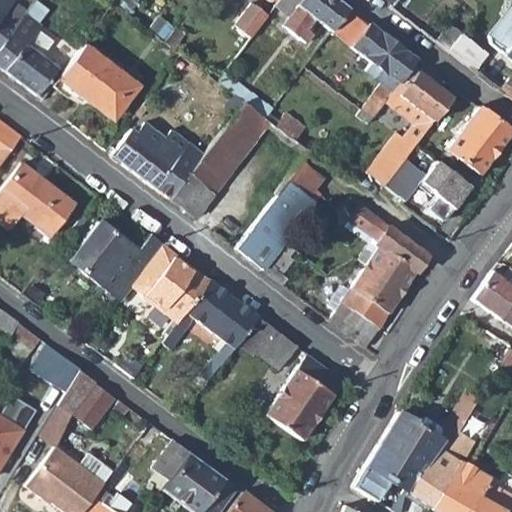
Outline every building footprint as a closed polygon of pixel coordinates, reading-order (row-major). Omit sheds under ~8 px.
[(0,0),(0,45),(25,11),(14,2),(14,0),(0,0)] [(33,0),(25,11),(0,45),(0,69),(35,96),(55,68),(40,56),(51,41),(37,30),(40,25),(33,20),(46,3),(42,0),(33,0)] [(119,0),(116,6),(126,14),(133,6),(136,0),(119,0)] [(276,0),(273,4),(288,15),(292,18),(285,28),(304,42),(310,34),(310,32),(305,28),(312,18),(329,32),(345,10),(348,8),(336,0),(276,0)] [(232,24),(249,37),(266,14),(250,2),(232,24)] [(133,6),(126,14),(162,42),(167,35),(162,33),(161,27),(133,6)] [(345,10),(329,32),(349,46),(342,55),(378,82),(355,115),(365,123),(383,100),(393,87),(409,66),(415,57),(367,22),(365,25),(345,10)] [(288,15),(280,25),(285,28),(292,18),(288,15)] [(446,25),(433,42),(445,52),(459,34),(446,25)] [(167,35),(162,42),(171,48),(183,33),(174,26),(167,35)] [(459,34),(445,52),(471,71),(484,54),(459,34)] [(511,40),(502,54),(511,61),(511,40)] [(81,45),(55,79),(88,103),(91,100),(112,116),(135,85),(81,45)] [(179,54),(174,60),(197,77),(201,71),(179,54)] [(364,172),(382,186),(403,160),(449,97),(409,66),(393,87),(383,100),(412,123),(401,137),(394,132),(364,172)] [(223,72),(215,82),(228,93),(241,102),(262,119),(274,104),(270,100),(266,105),(223,72)] [(511,79),(508,76),(496,91),(511,102),(511,79)] [(228,93),(221,103),(233,113),(241,102),(228,93)] [(202,154),(167,200),(192,218),(266,122),(262,119),(241,102),(233,113),(202,154)] [(141,103),(134,112),(138,116),(146,106),(141,103)] [(511,128),(477,103),(441,151),(476,176),(511,128)] [(284,112),(272,127),(290,140),(301,126),(284,112)] [(0,160),(19,136),(0,121),(0,160)] [(129,128),(108,155),(167,200),(202,154),(169,128),(162,136),(141,121),(133,131),(129,128)] [(403,160),(382,186),(404,202),(423,175),(403,160)] [(298,161),(284,179),(313,201),(318,195),(313,191),(322,179),(298,161)] [(434,161),(416,186),(429,196),(431,194),(437,198),(427,210),(442,221),(468,186),(434,161)] [(18,215),(45,235),(69,203),(18,165),(0,188),(0,225),(6,231),(18,215)] [(274,196),(263,212),(289,233),(313,201),(284,179),(272,195),(274,196)] [(357,260),(403,287),(425,253),(348,197),(338,211),(337,222),(367,244),(356,259),(357,260)] [(263,212),(235,250),(261,270),(268,262),(273,255),(283,242),(289,233),(263,212)] [(66,261),(117,299),(127,286),(160,243),(146,233),(134,249),(97,221),(66,261)] [(268,262),(261,270),(275,281),(281,274),(282,274),(297,253),(283,242),(273,255),(278,259),(272,266),(268,262)] [(138,297),(173,323),(207,279),(191,267),(189,270),(173,257),(175,255),(160,243),(127,286),(140,295),(138,297)] [(191,267),(175,255),(173,257),(189,270),(191,267)] [(403,287),(357,260),(364,265),(400,291),(403,287)] [(333,310),(326,319),(364,347),(400,291),(364,265),(346,289),(339,284),(325,304),(333,310)] [(511,268),(507,265),(500,276),(507,280),(511,273),(511,268)] [(492,269),(472,298),(499,317),(511,298),(511,273),(507,280),(500,276),(492,269)] [(281,274),(275,281),(281,285),(286,277),(282,274),(281,274)] [(173,323),(158,343),(168,350),(192,319),(217,338),(222,341),(216,350),(196,376),(205,383),(212,373),(213,372),(217,367),(233,346),(234,344),(256,316),(207,279),(173,323)] [(30,284),(23,293),(37,303),(43,294),(30,284)] [(511,298),(499,317),(511,325),(511,298)] [(0,310),(0,339),(2,341),(7,333),(15,322),(0,310)] [(256,316),(234,344),(251,356),(253,353),(277,370),(295,345),(256,316)] [(15,322),(7,333),(29,349),(37,339),(15,322)] [(489,331),(486,330),(481,338),(489,343),(488,345),(503,355),(509,346),(510,345),(489,331)] [(2,341),(0,345),(21,361),(29,349),(7,333),(2,341)] [(217,338),(211,347),(216,350),(222,341),(217,338)] [(43,343),(27,370),(40,378),(55,352),(43,343)] [(233,346),(217,367),(223,371),(226,367),(228,367),(240,351),(233,346)] [(503,355),(494,371),(511,381),(511,347),(509,346),(503,355)] [(55,352),(40,378),(63,392),(77,369),(55,352)] [(341,381),(304,353),(261,415),(298,440),(341,381)] [(93,381),(77,369),(63,392),(52,409),(65,417),(66,416),(91,382),(93,381)] [(212,373),(205,383),(213,389),(221,380),(213,372),(212,373)] [(196,376),(191,382),(200,390),(205,383),(196,376)] [(91,382),(66,416),(86,432),(112,398),(91,382)] [(409,388),(400,403),(413,411),(422,396),(409,388)] [(394,412),(378,439),(420,465),(425,467),(441,442),(450,442),(453,436),(465,418),(477,398),(464,391),(441,428),(443,430),(438,439),(394,412)] [(52,449),(66,416),(65,417),(52,409),(35,435),(52,449)] [(0,417),(0,463),(20,431),(0,417)] [(465,418),(453,436),(466,444),(470,447),(482,427),(465,418)] [(147,423),(135,440),(147,448),(159,432),(147,423)] [(416,469),(403,490),(428,507),(458,457),(459,454),(466,444),(453,436),(450,442),(441,442),(425,467),(420,465),(416,469)] [(169,439),(148,468),(158,475),(165,480),(186,452),(169,439)] [(378,439),(376,443),(416,469),(420,465),(378,439)] [(376,443),(359,470),(401,493),(403,490),(416,469),(376,443)] [(47,503),(59,511),(79,511),(99,486),(90,479),(75,467),(52,449),(22,486),(46,504),(47,503)] [(165,480),(159,489),(190,511),(217,511),(235,488),(186,452),(165,480)] [(84,456),(75,467),(90,479),(99,467),(84,456)] [(458,457),(428,507),(437,511),(463,511),(473,494),(477,496),(489,476),(458,457)] [(90,479),(99,486),(108,476),(108,475),(99,467),(90,479)] [(398,511),(401,493),(359,470),(350,487),(375,502),(395,511),(398,511)] [(158,475),(151,483),(159,489),(165,480),(158,475)] [(108,476),(99,486),(104,491),(112,479),(108,476)] [(473,494),(463,511),(501,511),(502,511),(505,511),(511,500),(511,496),(491,485),(483,500),(480,497),(477,496),(473,494)] [(79,511),(132,511),(104,491),(99,486),(79,511)] [(265,511),(239,491),(223,511),(265,511)]
